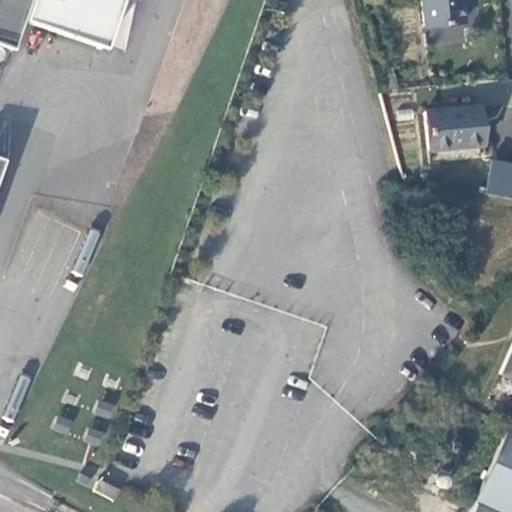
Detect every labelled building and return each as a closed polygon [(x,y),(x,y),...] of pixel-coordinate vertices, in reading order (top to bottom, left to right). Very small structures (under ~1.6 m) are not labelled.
[(0,0),(0,166),(3,158),(0,157),(0,50),(6,52),(24,0),(0,0)] [(463,21),(460,0),(419,0),(423,26),(463,21)] [(382,80),(390,78),(389,66),(380,69),(382,80)] [(479,106),(423,111),(428,151),(482,147),(479,106)] [(511,162),(491,159),(487,193),(511,197),(511,162)] [(511,340),(495,374),(511,380),(511,340)] [(100,480),(95,491),(114,500),(119,490),(100,480)]
